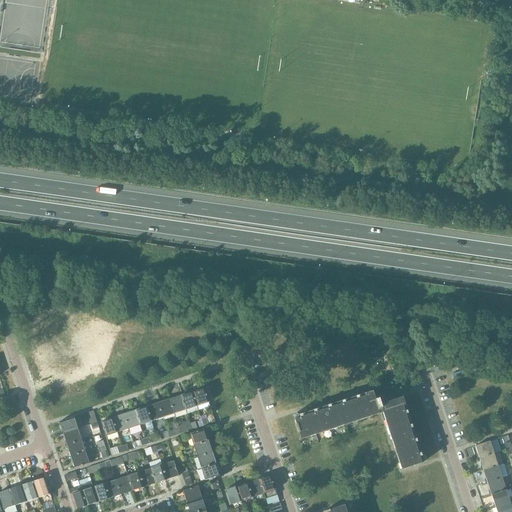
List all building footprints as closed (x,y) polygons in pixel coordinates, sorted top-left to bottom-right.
[(69,344),(68,343),(67,327),(87,320),(83,306),(22,326),(26,340),(47,333),(54,347),(63,373),(77,369),(77,368),(100,360),(90,331),(73,337),(75,342),(69,344)] [(225,335),(227,342),(233,341),(230,333),(225,335)] [(204,388),(193,392),(197,407),(209,403),(204,388)] [(366,396),(309,415),(294,420),(296,425),(295,425),(298,433),(299,433),(301,439),(300,439),(300,440),(383,413),(401,470),(421,463),(403,406),(405,405),(403,397),(393,401),(391,395),(376,400),(373,391),(365,394),(366,396)] [(193,392),(181,395),(186,410),(197,407),(193,392)] [(181,395),(170,399),(174,414),(186,410),(181,395)] [(170,399),(158,403),(163,418),(174,414),(170,399)] [(158,403),(147,407),(152,422),(163,418),(158,403)] [(147,407),(135,410),(140,425),(152,422),(147,407)] [(135,410),(124,414),(129,429),(140,425),(135,410)] [(87,413),(91,425),(97,423),(93,411),(87,413)] [(124,414),(112,418),(117,433),(129,429),(124,414)] [(59,422),(63,434),(78,429),(82,428),(78,416),(59,422)] [(117,433),(112,418),(101,422),(106,437),(117,433)] [(208,418),(202,420),(204,426),(210,424),(208,418)] [(63,434),(67,445),(82,440),(78,429),(63,434)] [(190,434),(194,446),(208,441),(205,429),(190,434)] [(71,457),(86,452),(88,451),(85,439),(82,440),(67,445),(71,457)] [(194,446),(197,457),(212,452),(208,441),(194,446)] [(475,446),(479,458),(494,454),(490,441),(475,446)] [(98,448),(102,459),(108,457),(104,446),(98,448)] [(86,452),(71,457),(74,468),(89,463),(86,452)] [(197,457),(201,469),(216,464),(212,452),(197,457)] [(479,458),(483,471),(498,466),(494,454),(479,458)] [(502,476),(507,475),(504,457),(499,458),(502,476)] [(174,461),(162,465),(167,480),(178,476),(174,461)] [(216,464),(201,469),(205,480),(220,476),(216,464)] [(162,465),(151,469),(155,484),(167,480),(162,465)] [(483,471),(487,483),(502,478),(498,466),(483,471)] [(151,469),(139,472),(144,487),(155,484),(151,469)] [(64,476),(66,482),(77,478),(75,472),(64,476)] [(139,472),(128,476),(133,491),(144,487),(139,472)] [(277,495),(271,475),(259,479),(264,494),(265,499),(266,499),(265,498),(276,494),(277,495)] [(128,476),(116,480),(121,495),(133,491),(128,476)] [(44,478),(33,481),(39,499),(50,495),(44,478)] [(487,483),(491,495),(506,490),(502,478),(487,483)] [(259,479),(248,483),(252,498),(264,494),(259,479)] [(116,480),(105,484),(110,499),(121,495),(116,480)] [(211,482),(215,493),(221,492),(217,480),(211,482)] [(33,481),(21,485),(27,503),(39,499),(33,481)] [(92,483),(81,487),(80,487),(87,506),(98,502),(93,488),(92,483)] [(248,483),(236,487),(241,502),(252,498),(248,483)] [(105,484),(93,488),(98,502),(110,499),(105,484)] [(21,485),(10,489),(15,507),(27,503),(21,485)] [(80,487),(81,487),(80,485),(70,489),(72,495),(70,495),(75,510),(87,506),(80,487)] [(183,491),(187,503),(202,498),(198,486),(183,491)] [(241,502),(236,487),(224,490),(229,505),(241,502)] [(15,507),(10,489),(0,492),(0,498),(4,510),(15,507)] [(491,495),(495,507),(510,503),(506,490),(491,495)] [(187,503),(189,511),(196,511),(205,509),(202,498),(187,503)] [(511,511),(511,501),(510,503),(495,507),(496,511),(511,511)] [(280,503),(268,507),(269,511),(274,511),(282,509),(280,503)]
